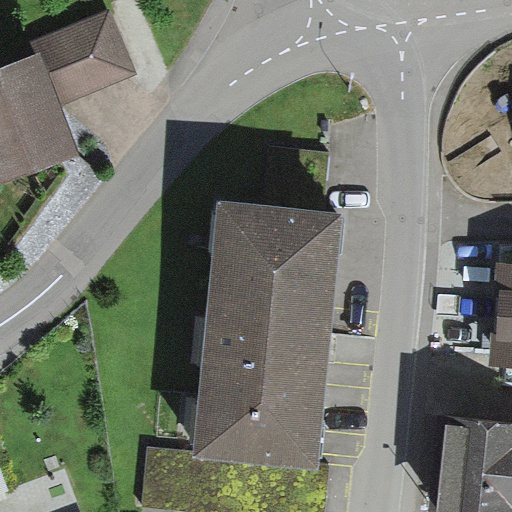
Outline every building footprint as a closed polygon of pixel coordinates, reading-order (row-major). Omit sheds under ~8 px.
[(0,51),(0,170),(84,135),(68,97),(138,68),(111,5),(0,51)] [(194,430),(320,440),(342,182),(323,181),(326,145),(272,140),(269,171),(216,166),(194,430)] [(487,365),(511,366),(511,264),(494,263),(487,365)] [(511,511),(511,423),(450,417),(439,511),(511,511)] [(142,500),(265,511),(325,511),(331,458),(148,440),(142,500)] [(0,458),(0,487),(9,484),(0,458)]
